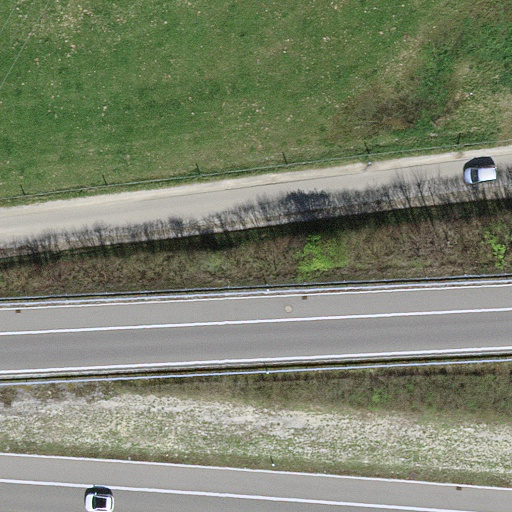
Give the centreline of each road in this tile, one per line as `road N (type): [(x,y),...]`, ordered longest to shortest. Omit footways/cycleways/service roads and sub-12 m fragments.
road 1 (tertiary): [(511,171),(0,236)]
road 2 (motorway): [(511,325),(0,350)]
